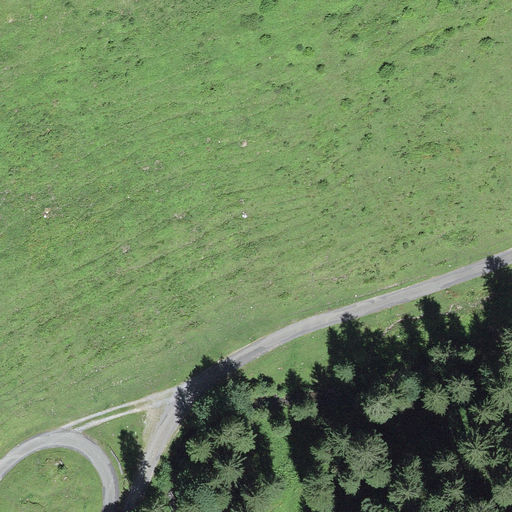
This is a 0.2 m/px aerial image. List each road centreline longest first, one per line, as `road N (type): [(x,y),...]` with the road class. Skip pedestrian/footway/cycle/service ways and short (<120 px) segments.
road 1 (track): [(511,256),(293,330),(217,373),(123,511)]
road 2 (track): [(111,511),(117,480),(98,452),(66,443),(28,454),(0,484)]
road 3 (track): [(66,443),(92,424),(208,385)]
